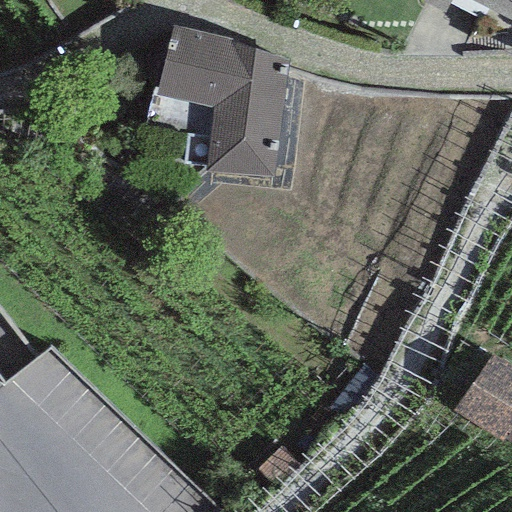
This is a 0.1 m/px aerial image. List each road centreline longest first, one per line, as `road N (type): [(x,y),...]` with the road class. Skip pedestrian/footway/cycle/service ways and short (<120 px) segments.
road 1 (residential): [(0,91),(64,71),(141,20),(188,9),(377,68),(511,74)]
road 2 (track): [(511,156),(286,511)]
